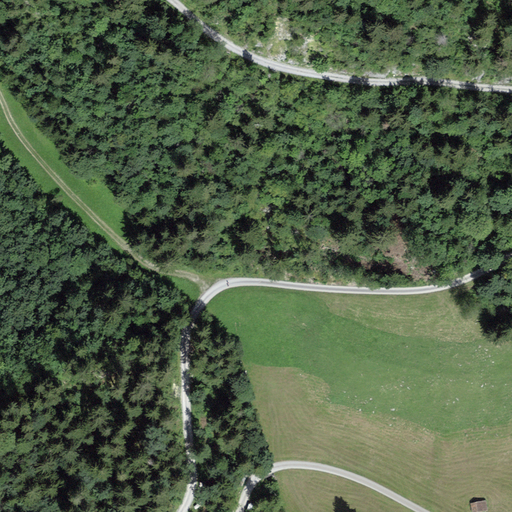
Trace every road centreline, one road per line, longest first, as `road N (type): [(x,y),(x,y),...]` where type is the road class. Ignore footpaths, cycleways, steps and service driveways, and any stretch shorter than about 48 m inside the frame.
road 1 (track): [(182,511),(192,495),(186,353),(214,283),(436,290),(511,258)]
road 2 (track): [(511,93),(375,82),(259,61),(172,0)]
road 3 (track): [(214,283),(134,254),(18,135),(0,103)]
road 4 (track): [(418,511),(376,488),(290,463),(254,467),(241,511)]
